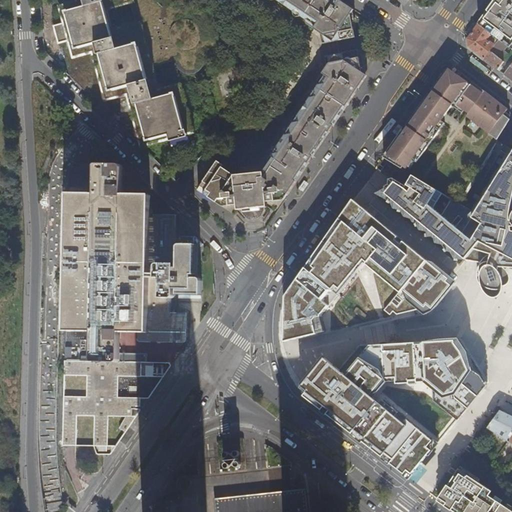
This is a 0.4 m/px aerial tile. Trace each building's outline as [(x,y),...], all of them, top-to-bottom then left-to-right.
[(48,0),(70,76),(97,103),(127,96),(142,148),(170,139),(172,147),(190,142),(188,134),(193,133),(178,78),(181,78),(179,68),(181,70),(185,72),(189,73),(191,72),(195,71),(197,70),(200,66),(201,64),(201,59),(201,56),(202,54),(205,55),(210,55),(212,54),(217,52),(219,51),(221,48),(221,46),(221,40),(220,37),(218,34),(217,32),(213,31),(210,29),(209,27),(211,25),(214,21),(214,18),(214,13),(212,8),(209,6),(205,4),(201,4),(199,4),(196,5),(195,7),(192,10),(190,10),(187,5),(185,2),(183,0),(181,0),(171,0),(170,0),(168,2),(165,5),(164,8),(155,0),(48,0)] [(277,0),(316,26),(320,20),(326,25),(321,33),(324,35),(326,43),(352,38),(350,29),(354,28),(351,14),(353,11),(354,9),(340,0),(277,0)] [(511,0),(494,0),(478,24),(493,36),(499,40),(507,46),(511,49),(511,0)] [(477,24),(478,24),(474,21),(465,33),(469,36),(477,24)] [(493,36),(477,24),(469,36),(467,39),(468,47),(484,60),(495,45),(487,40),(489,37),(491,38),(493,36)] [(499,40),(493,36),(491,38),(489,37),(487,40),(495,45),(499,40)] [(495,45),(484,60),(492,66),(503,75),(511,63),(511,61),(509,59),(506,63),(500,59),(502,57),(500,55),(507,46),(499,40),(495,45)] [(319,84),(299,115),(299,116),(301,125),(300,126),(321,140),(327,131),(329,133),(334,126),(331,124),(352,94),(355,95),(359,88),(357,86),(365,74),(363,73),(359,58),(356,58),(355,50),(329,56),(330,63),(327,67),(335,72),(331,78),(328,76),(323,84),(319,84)] [(511,63),(503,75),(511,81),(511,63)] [(469,119),(496,140),(511,117),(511,114),(510,111),(505,108),(477,86),(454,68),(446,69),(383,158),(402,170),(404,167),(408,169),(413,161),(417,163),(445,125),(441,122),(453,104),(471,116),(469,119)] [(237,205),(237,208),(238,207),(238,210),(242,210),(244,209),(244,212),(261,210),(261,207),(263,207),(267,207),(266,205),(266,202),(271,201),(272,201),(274,200),(274,198),(273,193),(280,193),(284,186),(288,189),(306,163),(308,164),(313,157),(311,155),(316,147),(296,133),(285,135),(269,160),(269,163),(263,172),(235,175),(222,167),(223,165),(217,161),(199,188),(214,197),(219,189),(223,191),(222,193),(223,199),(228,198),(229,202),(229,203),(230,205),(232,206),(237,205)] [(505,269),(503,267),(511,267),(511,149),(473,212),(460,204),(410,175),(404,185),(392,178),(387,178),(387,184),(383,186),(383,188),(373,193),(386,199),(385,202),(390,203),(392,208),(397,209),(396,212),(401,212),(403,217),(410,219),(411,222),(414,223),(414,227),(417,227),(418,230),(425,232),(425,237),(431,236),(433,238),(434,243),(441,244),(443,248),(442,249),(443,252),(446,251),(450,252),(453,258),(454,261),(458,261),(457,259),(464,260),(480,262),(478,268),(477,271),(477,274),(477,277),(478,281),(479,283),(480,287),(482,289),(483,292),(485,294),(487,296),(490,297),(492,298),(494,298),(497,297),(498,295),(500,294),(501,292),(501,290),(502,288),(502,285),(503,285),(506,285),(507,283),(508,282),(509,279),(509,277),(508,275),(508,273),(506,271),(505,269)] [(175,215),(148,214),(149,193),(121,193),(121,164),(121,163),(96,162),(94,163),(94,164),(94,193),(67,193),(64,327),(64,329),(65,330),(91,330),(90,361),(77,360),(64,360),(62,445),(93,445),(95,452),(97,453),(102,454),(109,454),(111,452),(139,411),(139,409),(134,409),(134,406),(139,406),(139,398),(148,398),(149,396),(130,396),(131,375),(163,375),(170,366),(169,364),(169,363),(168,362),(153,361),(153,365),(146,365),(146,361),(118,361),(119,352),(119,346),(118,344),(115,344),(115,338),(119,338),(119,331),(137,332),(136,339),(137,340),(138,341),(181,342),(183,341),(184,340),(185,338),(185,312),(170,312),(170,297),(172,297),(173,296),(174,294),(174,288),(177,288),(177,294),(201,294),(202,244),(180,243),(179,244),(178,245),(177,248),(174,248),(175,215)] [(454,282),(354,198),(288,292),(285,339),(325,330),(322,313),(365,261),(400,290),(384,309),(391,315),(393,311),(398,314),(410,310),(425,309),(428,305),(433,309),(436,303),(454,282)] [(245,216),(248,218),(248,217),(252,219),(255,219),(258,218),(260,216),(262,213),(263,212),(263,210),(263,207),(261,207),(261,210),(244,212),(244,209),(242,210),(242,212),(244,214),(245,216)] [(381,307),(391,297),(368,276),(359,286),(381,307)] [(457,338),(360,345),(339,370),(322,357),(298,385),(307,391),(304,395),(408,476),(413,470),(456,419),(477,393),(485,384),(479,375),(470,370),(466,352),(457,338)] [(64,360),(77,360),(77,358),(70,357),(70,346),(64,346),(64,360)] [(118,361),(146,361),(146,352),(119,352),(118,361)] [(489,426),(487,428),(505,439),(507,441),(511,434),(511,415),(501,410),(489,426)] [(296,511),(295,492),(292,463),(276,451),(270,447),(264,444),(258,442),(250,439),(242,438),(234,438),(226,439),(217,441),(210,444),(204,447),(199,449),(195,452),(198,476),(182,478),(179,479),(177,482),(177,485),(178,500),(167,502),(167,511),(296,511)] [(445,487),(437,498),(448,506),(455,511),(511,511),(511,510),(489,496),(493,490),(478,481),(481,478),(459,465),(445,487)] [(306,511),(304,491),(295,492),(296,511),(306,511)]
